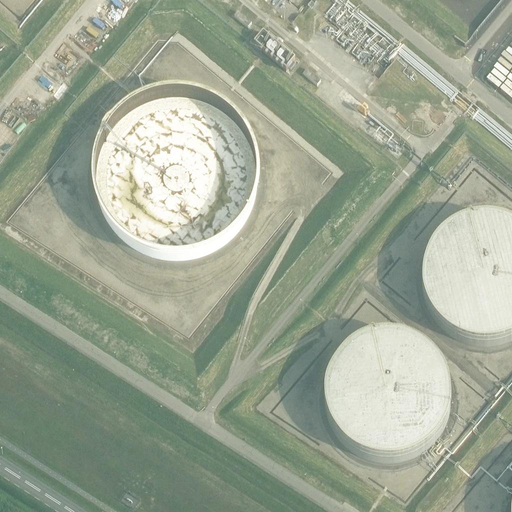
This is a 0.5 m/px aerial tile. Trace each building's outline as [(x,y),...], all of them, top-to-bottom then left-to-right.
[(230,14),(238,5),(232,0),(226,0),(221,7),(230,14)] [(307,0),(285,0),(300,11),(307,0)] [(249,29),(253,25),(238,13),(235,17),(249,29)] [(318,86),(322,82),(308,71),(304,75),(318,86)] [(98,209),(106,224),(116,238),(129,249),(145,257),(161,262),(179,264),(196,261),(212,255),(227,246),(240,234),(250,220),(256,204),(259,187),(259,170),(255,153),(247,137),(236,123),(223,112),(208,104),(191,99),(174,98),(157,100),(140,106),(126,115),(113,127),(103,141),(97,157),(93,174),(94,192),(98,209)] [(424,308),(430,321),(438,331),(448,340),(460,346),(473,350),(487,351),(500,349),(511,345),(511,228),(509,227),(496,223),(483,222),(469,224),(457,229),(445,236),(435,245),(428,256),(423,269),(420,282),(421,295),(424,308)] [(327,426),(333,438),(341,448),(351,457),(363,464),(376,467),(389,468),(403,467),(416,462),(427,455),(437,446),(444,435),(450,422),(452,409),(452,395),(448,382),(443,370),(434,359),(424,351),(412,344),(399,341),(386,340),(372,341),(360,346),(348,353),(338,362),(331,373),(326,386),(323,399),(324,413),(327,426)]
